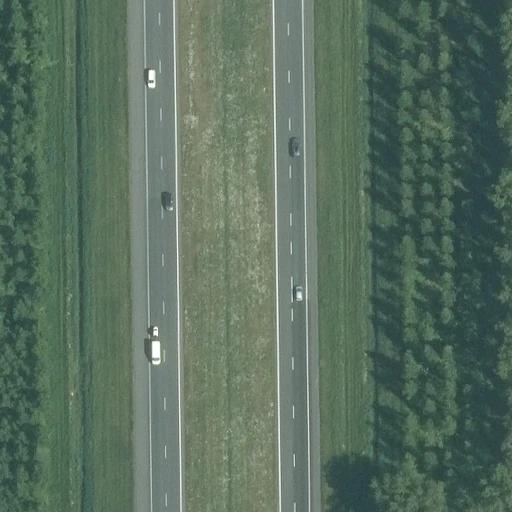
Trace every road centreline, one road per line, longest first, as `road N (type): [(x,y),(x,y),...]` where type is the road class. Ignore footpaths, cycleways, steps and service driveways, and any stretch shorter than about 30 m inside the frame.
road 1 (motorway): [(159,0),(167,511)]
road 2 (motorway): [(293,511),(285,0)]
